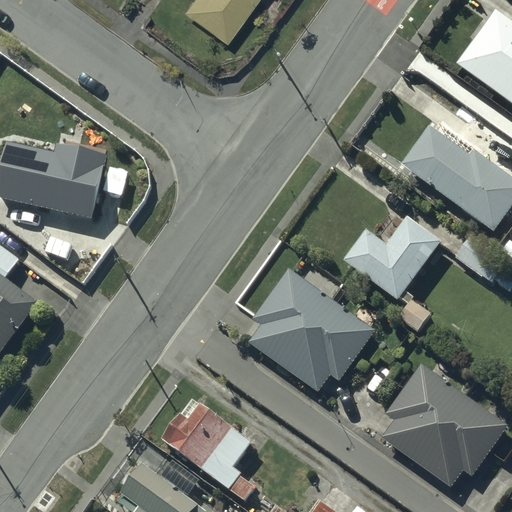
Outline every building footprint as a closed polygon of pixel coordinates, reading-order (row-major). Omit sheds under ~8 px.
[(192,0),(183,14),(226,45),(257,0),(192,0)] [(511,30),(496,19),(458,73),(511,111),(511,30)] [(431,135),(403,175),(495,240),(511,216),(511,185),(489,169),(485,174),(431,135)] [(82,163),(53,157),(52,160),(10,151),(0,198),(0,207),(116,231),(128,175),(82,165),(82,163)] [(367,239),(345,270),(398,308),(400,306),(409,312),(400,325),(418,339),(431,321),(414,308),(416,305),(408,299),(442,253),(406,227),(394,244),(379,234),(372,243),(367,239)] [(460,258),(455,265),(493,291),(495,288),(510,299),(511,295),(511,272),(507,269),(509,266),(472,241),(470,243),(459,236),(449,251),(460,258)] [(0,252),(0,365),(41,310),(8,286),(21,268),(0,252)] [(262,333),(249,351),(319,401),(331,384),(339,389),(375,338),(290,278),(255,327),(262,333)] [(395,428),(382,446),(451,496),(464,479),(472,484),(508,434),(423,372),(386,422),(395,428)] [(163,449),(244,509),(255,495),(241,484),(242,483),(234,477),(253,451),(201,413),(190,429),(182,423),(163,449)] [(194,511),(143,474),(118,509),(122,511),(194,511)]
